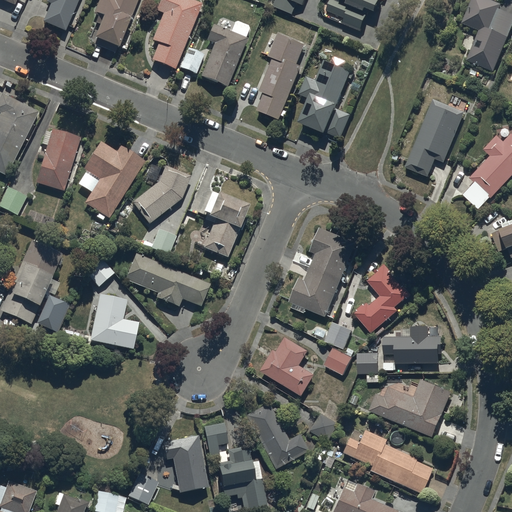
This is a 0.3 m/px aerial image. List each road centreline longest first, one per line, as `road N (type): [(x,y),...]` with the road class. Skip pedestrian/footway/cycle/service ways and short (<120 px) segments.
road 1 (residential): [(300,172),(401,217),(465,290),(486,336),(495,395),(485,464),(465,511)]
road 2 (residential): [(0,48),(300,172)]
road 3 (residential): [(300,172),(225,354),(197,378)]
